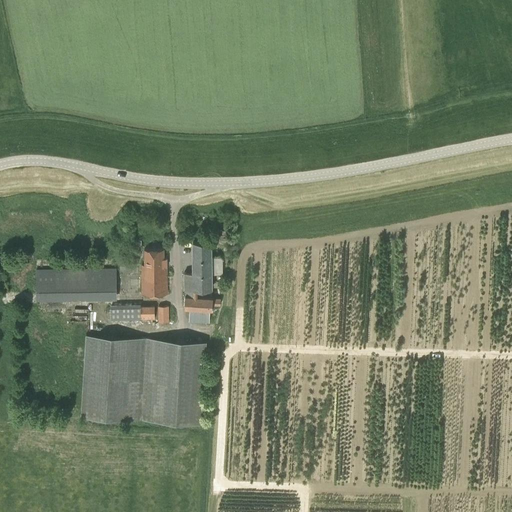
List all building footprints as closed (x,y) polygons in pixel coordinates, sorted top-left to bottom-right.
[(228,234),(217,234),(217,245),(228,245),(228,234)] [(197,256),(211,256),(211,240),(192,241),(192,254),(197,254),(197,256)] [(167,293),(167,258),(164,258),(164,249),(144,249),(145,264),(141,265),(142,293),(167,293)] [(212,288),(211,256),(197,256),(197,254),(192,254),(193,271),(184,271),(184,288),(185,288),(184,306),(189,306),(188,318),(209,320),(210,307),(217,308),(217,303),(220,303),(221,296),(212,295),(212,288)] [(36,300),(116,299),(116,267),(36,269),(36,300)] [(111,304),(110,319),(140,318),(140,319),(154,319),(154,304),(141,304),(141,303),(111,304)] [(158,306),(158,322),(169,322),(169,306),(158,306)] [(206,341),(86,333),(80,415),(200,423),(206,341)]
